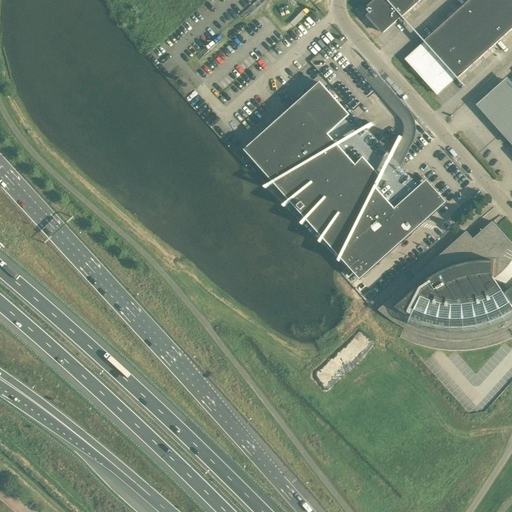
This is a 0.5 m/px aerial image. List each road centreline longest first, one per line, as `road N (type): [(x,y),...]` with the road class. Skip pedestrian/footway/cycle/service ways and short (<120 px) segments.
road 1 (motorway): [(305,511),(0,172)]
road 2 (motorway): [(264,511),(0,268)]
road 3 (motorway): [(0,303),(225,511)]
road 4 (unclassified): [(356,38),(511,211)]
road 5 (motorway): [(0,372),(150,494)]
road 6 (motorway): [(0,388),(150,494)]
